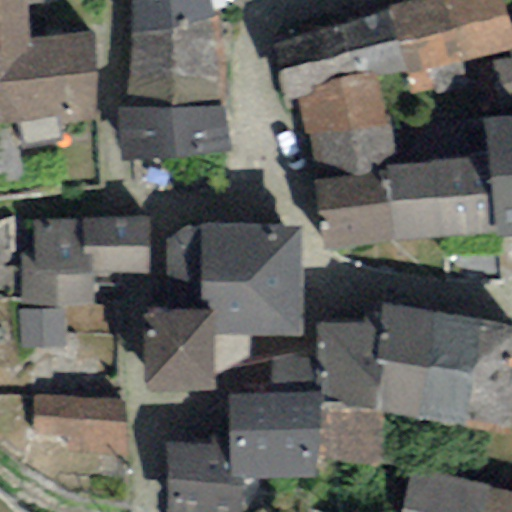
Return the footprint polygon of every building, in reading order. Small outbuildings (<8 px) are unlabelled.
[(0,0),(0,113),(96,109),(91,24),(27,27),(25,0),(0,0)] [(128,0),(129,25),(219,7),(217,0),(128,0)] [(408,65),(389,0),(384,0),(271,30),(286,90),(377,71),(408,65)] [(442,0),(389,0),(408,65),(417,99),(466,85),(457,52),(442,0)] [(511,34),(504,0),(449,0),(462,54),(511,42),(511,34)] [(126,69),(221,68),(219,7),(129,25),(126,69)] [(221,68),(126,69),(125,98),(223,98),(221,68)] [(388,113),(377,71),(286,90),(298,132),(388,113)] [(229,143),(223,98),(125,98),(117,98),(119,153),(229,143)] [(511,103),(485,106),(489,147),(496,224),(511,222),(511,103)] [(388,113),(298,132),(307,171),(321,245),(394,233),(387,156),(398,155),(388,113)] [(496,224),(489,147),(398,155),(387,156),(394,233),(496,224)] [(148,266),(147,211),(32,213),(32,247),(17,247),(18,303),(93,302),(92,266),(148,266)] [(301,215),(200,214),(200,299),(212,299),(213,325),(300,326),(301,215)] [(511,384),(511,317),(384,293),(382,305),(374,348),(384,350),(375,400),(383,401),(505,424),(511,384)] [(200,299),(142,300),(143,380),(214,378),(213,325),(212,299),(200,299)] [(374,348),(382,305),(365,303),(364,311),(315,312),(314,348),(316,456),(381,459),(383,401),(375,400),(384,350),(374,348)] [(316,456),(314,348),(273,349),(274,380),(228,381),(228,429),(229,468),(243,468),(316,467),(316,456)] [(124,394),(31,392),(30,431),(67,432),(66,449),(123,450),(124,394)] [(228,429),(163,431),(166,509),(186,511),(239,511),(243,468),(229,468),(228,429)] [(511,511),(511,485),(412,465),(401,511),(511,511)]
